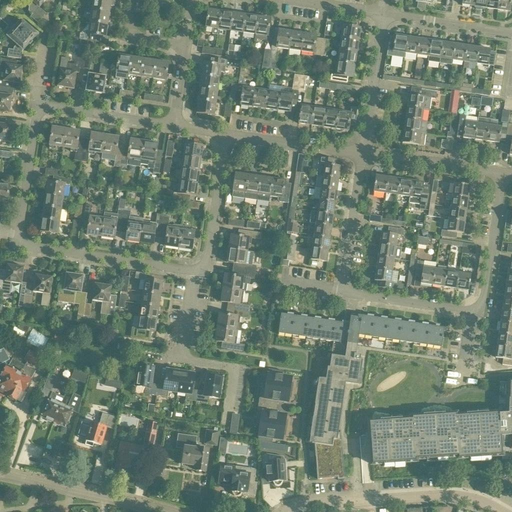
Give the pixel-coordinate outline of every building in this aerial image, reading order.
[(45,14),(39,8),(41,5),(46,0),(31,0),(33,2),(29,6),(28,11),(33,15),(30,18),(37,24),(45,14)] [(111,0),(93,0),(92,10),(110,13),(111,6),(114,7),(115,0),(112,0),(111,0)] [(415,0),(416,2),(418,2),(426,3),(425,9),(435,11),(436,4),(432,4),(432,0),(415,0)] [(475,0),(474,7),(486,8),(487,0),(475,0)] [(499,0),(487,0),(486,8),(498,10),(499,0)] [(511,0),(499,0),(498,10),(510,12),(511,0)] [(110,13),(92,10),(90,22),(108,25),(110,13)] [(218,30),(221,11),(208,10),(206,28),(213,29),(212,35),(217,35),(218,30)] [(233,13),(221,11),(218,30),(231,31),(233,13)] [(233,13),(231,31),(243,33),(246,15),(233,13)] [(258,17),(246,15),(243,33),(255,35),(258,17)] [(255,35),(255,39),(272,41),(274,30),(269,29),(270,19),(258,17),(255,35)] [(8,49),(7,57),(21,59),(22,52),(37,35),(21,21),(13,30),(12,30),(11,31),(10,31),(9,31),(9,32),(8,33),(8,34),(8,35),(7,36),(17,45),(14,48),(13,50),(8,49)] [(79,40),(88,41),(108,44),(109,37),(106,37),(108,25),(90,22),(88,35),(80,34),(79,40)] [(332,24),(326,23),(324,36),(330,37),(332,24)] [(341,38),(359,41),(361,28),(343,26),(341,38)] [(271,51),(268,67),(275,68),(278,48),(289,50),(291,32),(274,29),(274,28),(274,30),(272,41),(271,51)] [(303,34),(291,32),(289,50),(301,52),(303,34)] [(303,34),(301,52),(314,54),(313,55),(319,56),(320,47),(322,39),(316,38),(316,35),(303,34)] [(404,59),(404,53),(407,37),(395,35),(394,43),(388,43),(386,56),(404,59)] [(418,39),(407,37),(404,53),(416,55),(418,39)] [(359,41),(341,38),(339,50),(357,53),(359,41)] [(431,41),(418,39),(416,55),(428,57),(431,41)] [(76,65),(76,68),(80,69),(83,70),(85,58),(87,41),(80,40),(79,45),(76,65)] [(428,57),(429,57),(428,62),(439,64),(442,42),(431,41),(428,57)] [(442,42),(439,64),(451,65),(452,60),(454,44),(442,42)] [(466,46),(454,44),(452,60),(464,62),(466,46)] [(464,62),(463,69),(468,70),(469,63),(475,64),(478,48),(466,46),(464,62)] [(214,56),(215,49),(203,47),(203,48),(202,54),(214,56)] [(490,50),(478,48),(475,64),(494,66),(496,52),(490,52),(490,50)] [(268,67),(271,51),(265,50),(262,66),(268,67)] [(339,50),(337,62),(355,65),(357,53),(339,50)] [(119,55),(116,78),(128,80),(129,75),(131,57),(119,55)] [(131,57),(129,75),(141,77),(144,59),(131,57)] [(76,65),(68,64),(68,59),(62,58),(57,87),(74,90),(76,75),(79,75),(80,69),(76,68),(76,65)] [(204,63),(202,76),(220,78),(221,72),(224,73),(225,67),(226,67),(230,67),(231,61),(227,60),(210,58),(209,64),(204,63)] [(23,67),(16,66),(17,62),(0,59),(0,70),(0,71),(0,72),(0,87),(14,90),(15,83),(20,84),(23,67)] [(156,61),(144,59),(141,77),(153,79),(156,61)] [(156,61),(153,79),(166,81),(167,79),(167,75),(169,63),(156,61)] [(355,65),(337,62),(335,75),(331,75),(330,81),(347,83),(348,77),(353,78),(355,65)] [(89,74),(86,91),(103,94),(105,85),(108,65),(101,64),(99,76),(89,74)] [(268,67),(267,74),(274,75),(280,76),(281,70),(275,69),(275,68),(268,67)] [(280,93),(277,111),(295,113),(299,93),(298,93),(300,76),(294,75),(291,94),(280,93)] [(202,76),(200,88),(218,91),(220,78),(202,76)] [(237,85),(236,93),(235,102),(241,102),(240,105),(253,107),(256,89),(248,88),(239,76),(238,85),(237,85)] [(307,77),(300,76),(298,93),(299,93),(304,94),(307,77)] [(354,93),(355,87),(339,85),(338,91),(354,93)] [(409,95),(408,107),(424,109),(423,110),(429,111),(431,98),(436,99),(437,93),(421,90),(421,89),(412,87),(410,95),(409,95)] [(200,88),(198,100),(216,103),(218,91),(200,88)] [(256,89),(253,107),(265,109),(267,91),(256,89)] [(267,91),(265,109),(277,111),(280,93),(267,91)] [(0,111),(10,113),(12,96),(0,93),(0,111)] [(151,95),(150,101),(162,104),(164,97),(151,95)] [(216,103),(198,100),(196,113),(214,116),(216,103)] [(230,118),(232,105),(226,104),(224,117),(230,118)] [(311,126),(313,107),(301,106),(298,124),(311,126)] [(326,109),(313,107),(311,126),(323,127),(326,109)] [(338,111),(335,129),(348,131),(349,125),(355,126),(357,108),(351,107),(350,113),(338,111)] [(424,109),(408,107),(406,119),(422,121),(423,110),(424,109)] [(338,111),(326,109),(323,127),(335,129),(338,111)] [(460,115),(458,131),(457,136),(463,137),(463,138),(475,139),(478,118),(460,115)] [(478,118),(475,139),(487,141),(490,120),(478,118)] [(422,121),(406,119),(404,131),(426,134),(427,122),(422,122),(422,121)] [(490,120),(487,141),(499,143),(500,139),(506,140),(508,124),(500,123),(501,121),(490,120)] [(0,141),(11,143),(14,126),(0,123),(0,141)] [(63,147),(65,130),(52,128),(49,148),(55,149),(56,146),(63,147)] [(79,132),(65,130),(63,147),(71,149),(70,152),(76,153),(75,161),(80,162),(83,145),(78,144),(79,132)] [(426,134),(404,131),(402,143),(424,146),(426,134)] [(89,146),(83,145),(80,162),(87,163),(89,155),(94,155),(95,152),(102,153),(105,136),(91,134),(89,146)] [(102,153),(101,159),(114,161),(114,167),(120,168),(122,151),(117,150),(119,138),(105,136),(102,153)] [(453,138),(449,137),(447,137),(446,141),(442,140),(440,149),(452,150),(453,138)] [(122,151),(120,168),(126,169),(127,166),(140,168),(140,165),(144,142),(130,140),(129,152),(122,151)] [(172,158),(174,142),(168,141),(165,157),(172,158)] [(158,144),(144,142),(140,165),(147,167),(147,169),(153,170),(153,173),(159,174),(162,157),(156,157),(158,144)] [(185,144),(184,151),(176,150),(175,155),(201,159),(203,146),(185,144)] [(0,157),(13,160),(14,153),(0,151),(0,157)] [(201,159),(175,155),(175,156),(183,157),(181,168),(199,171),(201,159)] [(319,158),(317,176),(323,177),(323,176),(339,179),(340,166),(334,165),(335,160),(319,157),(319,158)] [(298,160),(296,172),(302,173),(304,161),(298,160)] [(181,168),(179,181),(198,183),(199,171),(181,168)] [(58,177),(59,171),(46,169),(45,175),(58,177)] [(235,173),(233,191),(232,197),(244,199),(248,175),(235,173)] [(248,175),(244,199),(257,201),(260,177),(248,175)] [(315,187),(321,188),(337,190),(339,179),(323,176),(323,177),(317,176),(315,187)] [(385,194),(388,178),(376,176),(373,192),(385,194)] [(47,182),(45,195),(64,197),(65,185),(69,185),(70,179),(53,177),(53,183),(47,182)] [(273,179),(260,177),(257,201),(269,202),(270,197),(273,179)] [(400,179),(388,178),(385,194),(397,195),(400,179)] [(279,202),(288,204),(291,184),(285,183),(285,180),(273,179),(270,197),(278,198),(277,201),(279,202)] [(400,179),(397,195),(409,197),(411,181),(400,179)] [(198,183),(179,181),(177,194),(173,193),(173,199),(189,202),(190,196),(196,196),(198,183)] [(411,181),(409,197),(408,203),(420,205),(420,209),(426,210),(430,187),(423,186),(424,183),(411,181)] [(0,183),(0,202),(7,203),(10,185),(0,183)] [(454,184),(452,196),(468,198),(470,186),(454,184)] [(337,190),(321,188),(319,200),(335,202),(337,190)] [(64,197),(45,195),(43,207),(62,210),(64,197)] [(468,198),(452,196),(446,195),(445,200),(452,201),(451,207),(467,210),(468,198)] [(319,200),(318,212),(334,214),(335,202),(319,200)] [(100,237),(103,219),(96,218),(96,215),(91,214),(92,206),(86,205),(83,221),(89,222),(87,235),(100,237)] [(43,207),(42,219),(60,222),(62,210),(43,207)] [(467,210),(451,207),(449,219),(465,221),(467,210)] [(111,220),(103,219),(100,237),(114,239),(116,226),(122,227),(124,211),(118,210),(117,218),(111,217),(111,220)] [(131,212),(124,211),(122,227),(128,228),(126,240),(139,242),(142,225),(143,219),(130,218),(131,212)] [(318,212),(318,213),(313,212),(311,213),(310,222),(311,223),(316,224),(332,226),(334,214),(318,212)] [(381,223),(382,219),(382,217),(370,215),(369,222),(381,223)] [(142,225),(139,242),(153,244),(155,232),(160,233),(163,216),(157,216),(156,224),(150,223),(149,226),(142,225)] [(165,246),(178,248),(181,226),(174,225),(173,226),(168,226),(169,217),(163,216),(160,233),(166,234),(165,246)] [(385,220),(382,219),(381,223),(393,225),(394,221),(393,221),(394,217),(386,216),(385,220)] [(60,222),(42,219),(40,232),(42,232),(41,238),(57,240),(60,222)] [(243,228),(244,221),(229,219),(228,225),(243,228)] [(288,219),(287,232),(298,233),(299,229),(296,228),(297,225),(293,225),(294,220),(288,219)] [(465,221),(449,219),(447,232),(442,231),(441,237),(456,240),(457,233),(463,234),(465,221)] [(78,237),(80,222),(74,221),(71,236),(78,237)] [(316,224),(314,236),(330,238),(332,226),(316,224)] [(181,226),(178,248),(192,250),(195,230),(189,229),(189,228),(181,226)] [(380,245),(396,247),(398,235),(403,236),(404,230),(389,227),(388,234),(382,233),(380,245)] [(231,235),(229,249),(247,251),(248,244),(251,244),(252,239),(260,240),(261,234),(244,231),(244,237),(231,235)] [(286,235),(285,243),(294,245),(295,236),(286,235)] [(314,236),(313,247),(328,250),(330,238),(314,236)] [(417,245),(427,247),(428,239),(418,237),(417,245)] [(296,245),(294,245),(285,243),(283,260),(294,262),(296,245)] [(380,245),(378,257),(394,259),(401,260),(402,248),(396,247),(380,245)] [(328,250),(313,247),(311,260),(327,262),(328,250)] [(256,266),(252,266),(254,253),(247,251),(229,249),(227,262),(240,264),(239,271),(255,273),(256,266)] [(378,257),(376,269),(392,271),(394,259),(378,257)] [(433,285),(435,270),(423,268),(424,262),(417,261),(415,277),(421,278),(420,284),(433,285)] [(24,268),(7,265),(6,271),(0,269),(0,293),(10,295),(11,283),(22,285),(24,268)] [(392,271),(376,269),(374,281),(377,281),(376,287),(392,290),(393,283),(390,283),(392,271)] [(447,271),(435,270),(433,285),(444,287),(447,271)] [(246,292),(247,284),(249,285),(250,279),(254,280),(255,273),(239,271),(238,277),(225,275),(223,288),(241,291),(246,292)] [(447,271),(444,287),(456,289),(459,273),(447,271)] [(459,273),(456,289),(469,291),(471,275),(459,273)] [(81,293),(83,276),(66,274),(66,278),(62,277),(58,301),(74,304),(76,293),(81,293)] [(48,307),(52,278),(35,275),(33,292),(43,294),(41,306),(48,307)] [(127,293),(129,278),(123,277),(121,292),(127,293)] [(145,280),(143,293),(161,295),(163,283),(145,280)] [(116,297),(110,296),(112,287),(94,284),(92,301),(102,303),(100,315),(114,316),(116,297)] [(241,291),(223,288),(221,302),(234,304),(233,310),(249,313),(250,306),(242,305),(243,299),(240,298),(241,291)] [(161,295),(143,293),(141,305),(159,307),(161,295)] [(26,295),(24,307),(30,308),(32,296),(26,295)] [(511,310),(511,298),(504,298),(503,309),(511,310)] [(159,307),(141,305),(139,317),(157,320),(159,307)] [(511,323),(511,310),(503,309),(501,322),(511,323)] [(249,313),(233,310),(232,316),(219,314),(217,328),(241,332),(241,327),(240,325),(239,323),(240,318),(248,319),(249,313)] [(349,324),(281,314),(276,313),(275,317),(280,318),(278,334),(333,342),(357,346),(359,336),(441,348),(444,332),(449,332),(449,329),(351,314),(349,324)] [(157,320),(139,317),(137,330),(133,329),(132,335),(149,338),(150,332),(155,333),(157,320)] [(511,323),(501,322),(499,334),(511,335),(511,323)] [(241,332),(217,328),(215,342),(228,343),(227,349),(243,352),(244,345),(239,345),(241,332)] [(32,329),(27,342),(44,348),(49,336),(32,329)] [(53,342),(65,345),(67,333),(56,331),(53,342)] [(511,335),(499,334),(497,346),(511,347),(511,335)] [(357,346),(333,342),(331,357),(329,369),(331,369),(326,380),(321,379),(320,386),(318,386),(310,437),(313,437),(312,444),(314,444),(317,480),(337,478),(338,480),(344,480),(341,431),(338,431),(346,381),(353,382),(354,373),(357,373),(357,374),(358,375),(361,356),(356,355),(357,346)] [(511,347),(497,346),(495,358),(503,359),(502,365),(511,366),(511,347)] [(20,374),(25,365),(13,358),(11,360),(9,359),(4,349),(0,350),(0,365),(5,363),(7,367),(0,379),(1,380),(0,381),(0,395),(3,397),(6,396),(6,395),(9,390),(10,390),(11,388),(11,387),(12,385),(13,385),(20,373),(20,374)] [(33,358),(35,354),(29,351),(24,360),(33,366),(36,360),(33,358)] [(44,359),(35,354),(33,358),(36,360),(33,366),(39,369),(44,359)] [(144,394),(156,396),(157,385),(151,384),(153,368),(148,367),(148,366),(139,364),(139,366),(138,366),(135,387),(145,388),(144,394)] [(35,372),(25,365),(20,374),(20,373),(13,385),(12,385),(11,387),(11,388),(10,390),(9,390),(6,395),(8,396),(8,398),(14,401),(15,400),(16,401),(17,400),(22,403),(27,394),(24,392),(31,380),(35,372)] [(168,392),(177,393),(180,370),(172,369),(172,371),(166,370),(164,386),(157,385),(156,396),(167,398),(168,392)] [(268,369),(266,386),(291,390),(293,383),(291,383),(291,378),(282,376),(282,372),(282,371),(268,369)] [(185,400),(196,402),(198,391),(192,390),(194,374),(189,373),(189,372),(180,370),(177,393),(186,394),(185,400)] [(74,371),(71,378),(85,384),(88,373),(74,371)] [(44,388),(50,391),(57,377),(51,374),(44,388)] [(198,391),(196,402),(208,404),(209,398),(219,399),(222,378),(221,378),(221,376),(212,375),(212,377),(207,376),(204,392),(198,391)] [(107,378),(105,385),(121,388),(122,381),(107,378)] [(383,421),(369,422),(370,438),(372,465),(416,462),(416,460),(458,457),(458,459),(502,456),(502,460),(505,460),(510,460),(511,455),(511,454),(511,382),(500,382),(499,404),(504,405),(504,408),(499,408),(498,414),(492,414),(456,416),(456,414),(412,418),(412,419),(383,421)] [(261,385),(258,405),(277,408),(278,401),(288,402),(289,398),(290,398),(291,390),(266,387),(262,386),(262,385),(261,385)] [(52,392),(49,400),(41,417),(46,419),(47,421),(50,423),(52,422),(53,422),(61,405),(64,398),(52,392)] [(68,408),(61,405),(53,422),(54,424),(58,426),(60,425),(65,428),(72,410),(78,413),(82,399),(74,395),(68,408)] [(277,408),(258,405),(255,424),(256,425),(256,424),(260,424),(286,428),(287,421),(285,420),(286,415),(276,414),(277,408)] [(82,422),(77,437),(87,440),(86,445),(93,447),(94,444),(100,446),(106,427),(114,430),(116,418),(103,414),(100,425),(92,423),(91,425),(82,422)] [(158,424),(149,422),(144,449),(152,450),(158,424)] [(231,428),(229,436),(236,437),(238,425),(231,424),(231,428)] [(286,428),(260,424),(258,442),(272,444),(272,443),(272,439),(282,440),(283,435),(285,435),(286,428)] [(216,446),(218,436),(218,433),(207,431),(205,444),(216,446)] [(205,472),(209,451),(199,449),(200,447),(195,446),(197,438),(187,436),(178,435),(177,448),(185,449),(182,465),(196,467),(195,471),(205,472)] [(120,442),(115,470),(139,475),(144,447),(120,442)] [(285,481),(283,458),(262,454),(263,469),(267,469),(267,475),(266,475),(266,479),(267,479),(267,480),(270,480),(270,483),(273,482),(274,485),(276,486),(279,486),(281,484),(282,482),(285,481)] [(253,484),(255,470),(250,470),(221,466),(219,482),(219,481),(230,482),(229,486),(232,486),(231,492),(232,492),(233,495),(235,497),(238,497),(240,496),(241,494),(243,494),(243,493),(247,494),(249,483),(253,484)]
